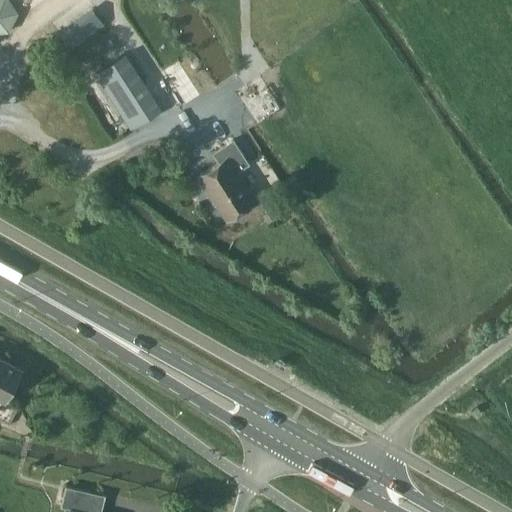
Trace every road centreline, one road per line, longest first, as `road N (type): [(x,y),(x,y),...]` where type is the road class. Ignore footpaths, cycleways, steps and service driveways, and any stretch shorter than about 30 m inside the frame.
road 1 (primary): [(282,436),(0,275)]
road 2 (unclassified): [(0,307),(60,342),(247,483)]
road 3 (unclassified): [(362,480),(411,418),(511,337)]
